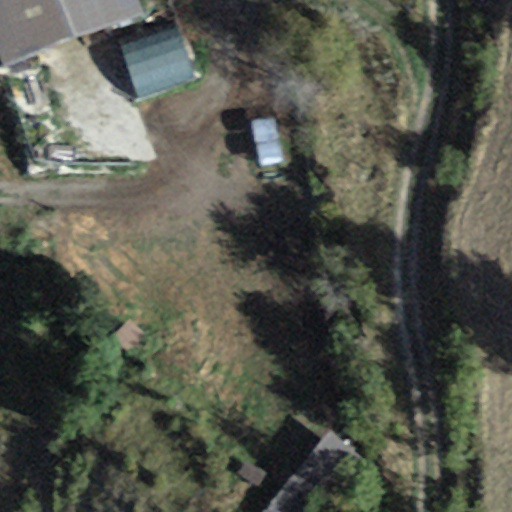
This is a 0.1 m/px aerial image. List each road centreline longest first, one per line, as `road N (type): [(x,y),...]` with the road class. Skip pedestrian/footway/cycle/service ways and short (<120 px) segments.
road 1 (track): [(440,511),(452,414),(422,251),(427,0)]
road 2 (track): [(0,175),(142,189),(199,185),(233,110),(263,0)]
